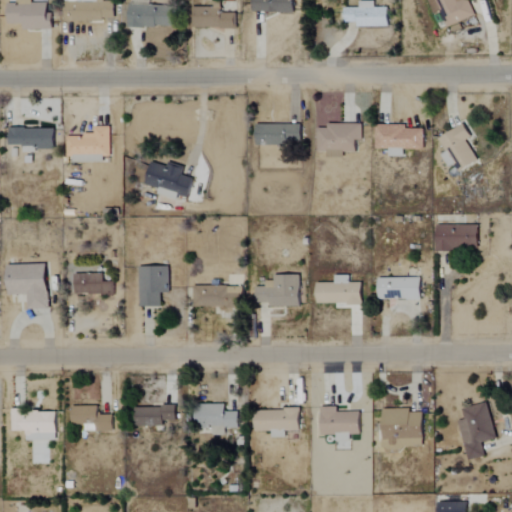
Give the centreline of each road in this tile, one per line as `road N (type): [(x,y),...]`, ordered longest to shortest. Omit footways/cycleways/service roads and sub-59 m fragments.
road 1 (residential): [(0,79),(511,74)]
road 2 (residential): [(0,358),(511,354)]
